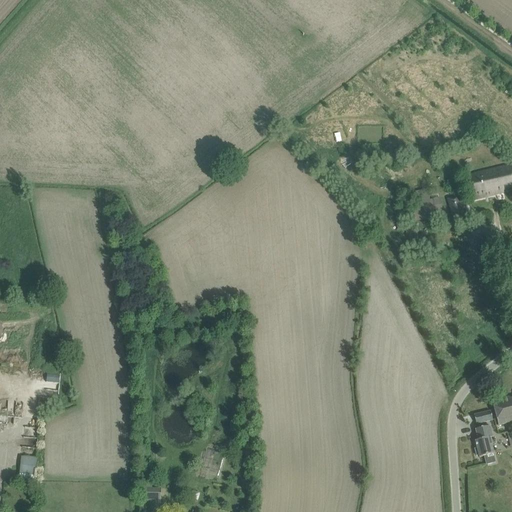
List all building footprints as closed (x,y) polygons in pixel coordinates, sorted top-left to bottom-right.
[(511,165),(467,176),(472,200),(503,193),(503,190),(510,188),(510,191),(511,190),(511,165)] [(459,195),(447,198),(454,227),(468,224),(465,211),(463,212),(459,195)] [(429,200),(410,204),(414,218),(432,214),(429,200)] [(468,260),(444,264),(446,278),(470,275),(468,260)] [(511,422),(511,398),(510,399),(510,397),(492,402),(499,426),(508,423),(511,422)] [(476,424),(493,420),(490,412),(474,416),(476,424)] [(478,440),(475,441),(479,458),(484,456),(486,465),(496,463),(494,454),(490,438),(493,437),(490,426),(475,430),(478,440)] [(20,475),(36,475),(36,456),(21,456),(20,475)] [(142,500),(160,500),(161,489),(152,488),(152,483),(143,483),(142,500)]
